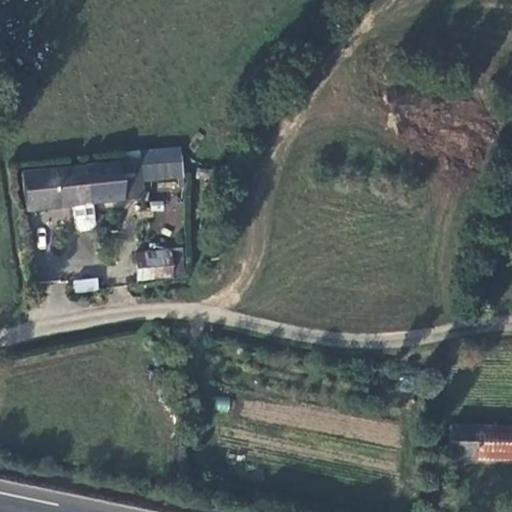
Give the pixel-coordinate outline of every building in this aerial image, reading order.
[(130,157),(37,168),(42,203),(64,201),(67,224),(71,227),(81,226),(84,221),(82,199),(134,192),(130,157)] [(12,208),(42,203),(37,168),(7,172),(12,208)] [(133,252),(136,281),(174,277),(171,248),(133,252)] [(74,293),(98,290),(97,277),(73,280),(74,293)] [(511,457),(511,424),(456,426),(455,457),(511,457)] [(435,458),(455,457),(456,426),(434,426),(435,458)]
